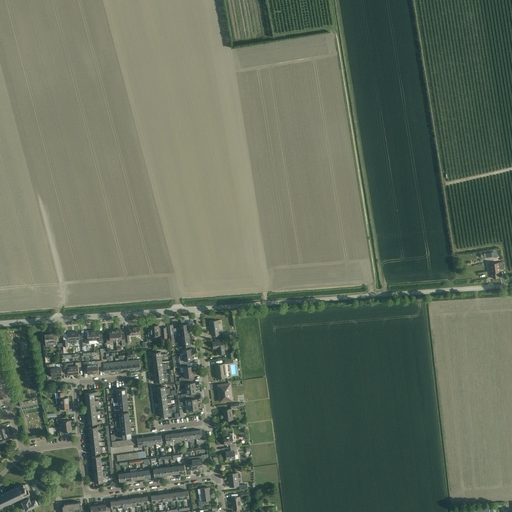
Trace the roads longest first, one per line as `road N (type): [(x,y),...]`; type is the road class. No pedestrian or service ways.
road 1 (unclassified): [(232,306),(511,285)]
road 2 (residential): [(0,323),(197,311)]
road 3 (residential): [(218,476),(91,493),(81,443)]
